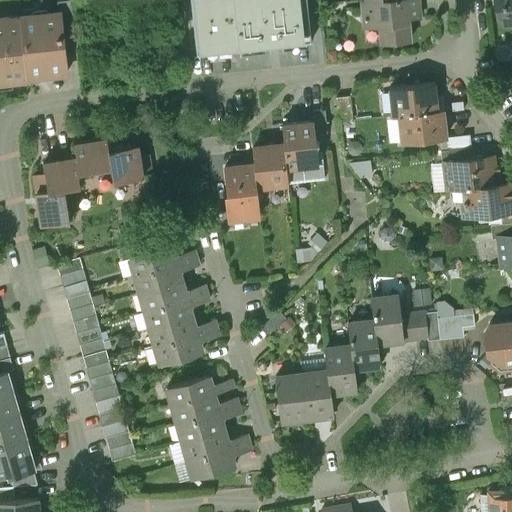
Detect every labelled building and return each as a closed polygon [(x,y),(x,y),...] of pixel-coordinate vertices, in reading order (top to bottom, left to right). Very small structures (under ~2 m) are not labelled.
[(70,0),(56,0),(58,11),(60,11),(63,36),(74,35),(70,0)] [(191,0),(197,53),(311,40),(306,0),(191,0)] [(361,0),(363,19),(380,18),(382,41),(409,39),(408,17),(419,16),(417,0),(361,0)] [(511,0),(495,0),(496,4),(502,4),(504,21),(511,19),(511,0)] [(58,11),(20,16),(27,75),(66,71),(63,36),(60,11),(58,11)] [(20,16),(0,17),(0,81),(27,79),(27,75),(20,16)] [(435,81),(389,86),(392,114),(399,113),(438,109),(435,81)] [(350,94),(336,96),(338,120),(352,118),(350,94)] [(325,108),(312,109),(313,119),(314,119),(315,133),(327,131),(325,108)] [(438,109),(399,113),(402,141),(439,137),(446,136),(446,135),(444,120),(446,120),(444,108),(438,109)] [(313,119),(282,123),(284,142),(288,182),(324,178),(321,150),(317,151),(316,145),(319,141),(316,137),(315,133),(314,119),(313,119)] [(469,133),(446,135),(446,136),(439,137),(440,149),(467,146),(470,145),(469,133)] [(107,137),(74,143),(76,155),(79,170),(112,165),(109,147),(107,137)] [(284,142),(252,146),(254,163),(257,186),(288,182),(284,142)] [(137,143),(109,147),(112,165),(114,180),(129,178),(131,190),(155,186),(153,172),(150,172),(147,153),(138,154),(137,143)] [(467,146),(440,149),(442,163),(445,162),(445,161),(469,158),(467,146)] [(76,155),(45,160),(46,172),(35,173),(43,223),(70,218),(63,173),(79,170),(76,155)] [(469,158),(445,161),(445,162),(448,188),(454,188),(501,182),(500,171),(495,171),(493,155),(469,158)] [(254,163),(224,166),(228,198),(226,198),(227,209),(229,209),(230,218),(232,218),(232,215),(242,214),(242,216),(260,215),(257,186),(254,163)] [(511,189),(509,190),(508,182),(501,182),(454,188),(455,200),(463,200),(465,213),(498,210),(511,208),(511,189)] [(511,208),(498,210),(500,223),(511,221),(511,208)] [(511,221),(500,223),(490,224),(492,237),(498,236),(498,235),(511,233),(511,221)] [(511,233),(498,235),(498,236),(501,263),(511,261),(511,233)] [(172,243),(129,256),(134,273),(188,258),(185,251),(175,254),(172,243)] [(79,256),(57,262),(60,274),(83,267),(79,256)] [(188,258),(134,273),(140,291),(182,279),(179,270),(190,267),(188,258)] [(83,267),(60,274),(63,285),(86,279),(83,267)] [(86,279),(63,285),(67,297),(89,290),(86,279)] [(182,279),(140,291),(145,309),(198,294),(195,286),(185,289),(182,279)] [(89,290),(67,297),(70,308),(93,302),(89,290)] [(398,293),(372,296),(374,318),(377,341),(404,337),(401,314),(398,293)] [(198,294),(145,309),(150,326),(192,314),(190,305),(200,302),(198,294)] [(93,302),(70,308),(73,320),(96,313),(93,302)] [(437,309),(424,311),(427,335),(428,339),(440,337),(437,316),(437,309)] [(424,311),(413,312),(416,336),(427,335),(424,311)] [(413,312),(401,314),(404,337),(416,336),(413,312)] [(473,312),(437,316),(440,337),(464,335),(463,325),(475,324),(473,312)] [(96,313),(73,320),(77,331),(99,325),(96,313)] [(192,314),(150,326),(155,344),(216,326),(214,318),(195,323),(192,314)] [(374,318),(348,321),(351,343),(354,366),(380,362),(377,341),(374,318)] [(511,319),(490,322),(490,326),(485,332),(487,351),(492,351),(492,355),(502,363),(511,361),(511,319)] [(99,325),(77,331),(80,343),(102,336),(99,325)] [(216,326),(155,344),(160,362),(202,350),(200,341),(219,336),(216,326)] [(102,336),(80,343),(83,354),(106,348),(102,336)] [(7,343),(0,345),(0,357),(10,355),(7,343)] [(351,343),(325,346),(328,368),(331,390),(356,387),(354,366),(351,343)] [(106,348),(83,354),(86,366),(109,360),(106,348)] [(10,355),(0,357),(0,370),(7,369),(13,367),(10,355)] [(109,360),(86,366),(90,378),(112,371),(109,360)] [(328,368),(302,371),(307,415),(333,412),(331,390),(328,368)] [(0,370),(0,393),(15,389),(13,378),(10,379),(7,369),(0,370)] [(112,371),(90,378),(93,389),(116,383),(112,371)] [(302,371),(275,374),(281,419),(307,415),(302,371)] [(209,374),(167,386),(172,403),(214,391),(232,386),(230,378),(212,383),(209,374)] [(116,383),(93,389),(96,401),(119,394),(116,383)] [(15,389),(0,393),(0,417),(19,412),(16,401),(19,400),(15,389)] [(214,391),(172,403),(177,421),(237,404),(235,397),(217,402),(214,391)] [(119,394),(96,401),(100,412),(122,406),(119,394)] [(237,404),(177,421),(182,439),(224,427),(221,417),(239,412),(237,404)] [(122,406),(100,412),(103,424),(125,417),(122,406)] [(19,412),(0,417),(0,441),(28,434),(25,424),(23,424),(19,412)] [(125,417),(103,424),(106,435),(129,429),(125,417)] [(224,427),(182,439),(188,458),(248,441),(245,433),(227,438),(224,427)] [(129,429),(106,435),(109,447),(132,440),(129,429)] [(28,434),(0,441),(0,473),(9,471),(10,474),(18,472),(15,460),(31,456),(31,455),(28,445),(31,444),(28,434)] [(132,440),(109,447),(113,458),(135,452),(132,440)] [(248,441),(188,458),(193,476),(235,464),(232,454),(250,449),(248,441)] [(31,455),(31,456),(15,460),(18,472),(33,468),(41,466),(38,453),(31,455)] [(18,472),(10,474),(13,484),(37,482),(33,468),(18,472)] [(13,486),(0,486),(0,498),(14,497),(13,486)] [(511,511),(511,488),(488,489),(488,493),(480,493),(480,511),(511,511)] [(14,497),(0,498),(0,511),(37,511),(37,496),(14,497)]
